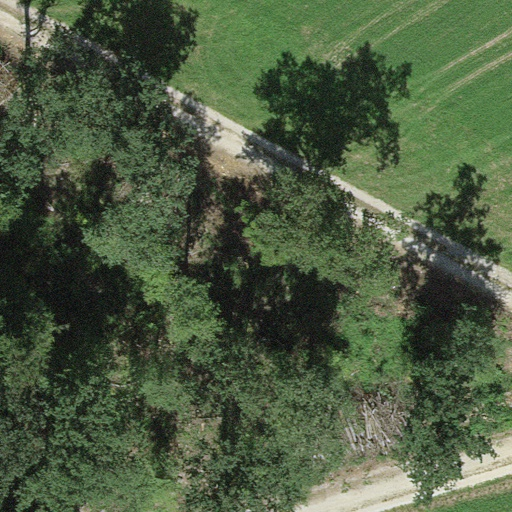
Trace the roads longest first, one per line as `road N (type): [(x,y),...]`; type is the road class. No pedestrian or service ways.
road 1 (track): [(35,0),(511,286)]
road 2 (track): [(342,511),(511,461)]
